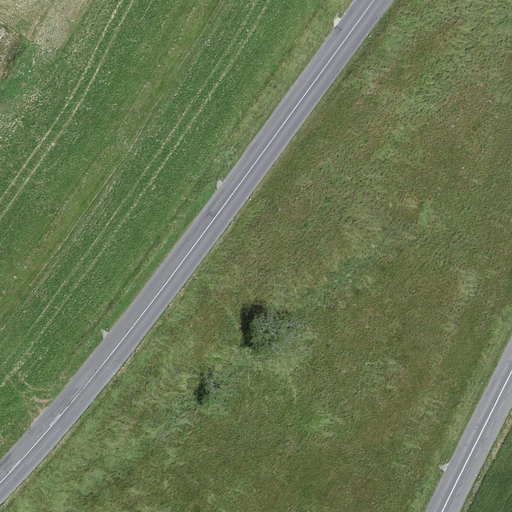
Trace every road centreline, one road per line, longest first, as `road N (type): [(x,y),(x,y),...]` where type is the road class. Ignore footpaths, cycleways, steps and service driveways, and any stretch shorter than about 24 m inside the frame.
road 1 (tertiary): [(0,480),(144,310),(372,0)]
road 2 (tertiary): [(511,366),(439,511)]
